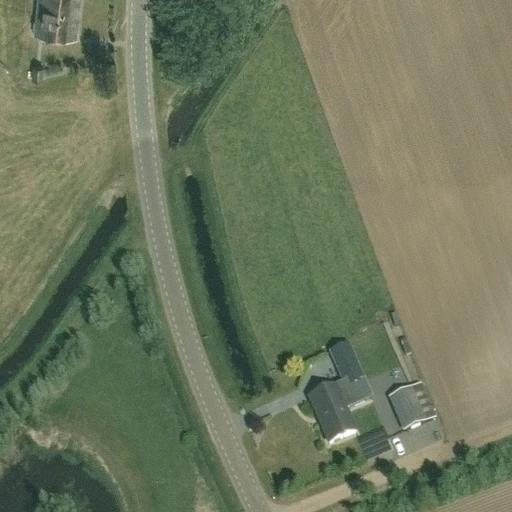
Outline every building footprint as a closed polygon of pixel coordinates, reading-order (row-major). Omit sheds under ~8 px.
[(76,41),(80,0),(37,0),(34,36),(76,41)] [(42,82),(44,69),(31,68),(30,81),(42,82)] [(364,382),(347,346),(329,354),(346,390),(364,382)] [(421,386),(389,400),(404,433),(435,419),(421,386)] [(329,446),(355,434),(335,388),(309,400),(329,446)]
